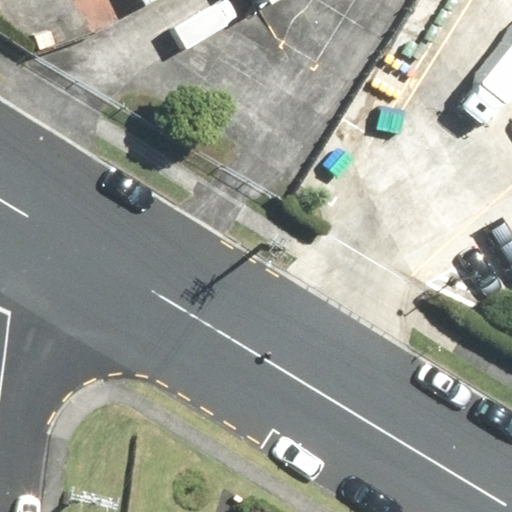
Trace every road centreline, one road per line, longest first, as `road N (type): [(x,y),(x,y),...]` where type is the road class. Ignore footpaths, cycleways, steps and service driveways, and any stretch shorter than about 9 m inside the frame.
road 1 (unclassified): [(58,232),(511,510)]
road 2 (residential): [(58,232),(9,310),(0,385)]
